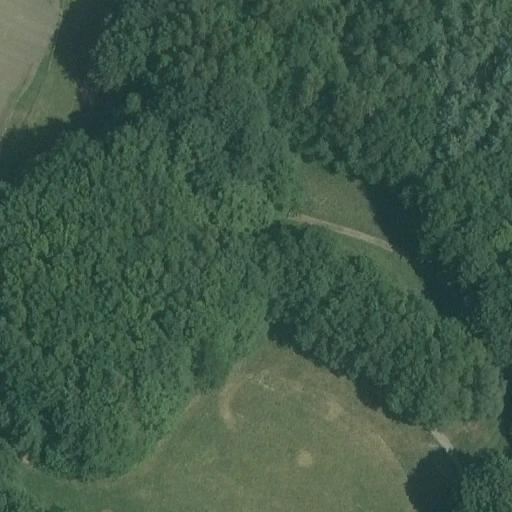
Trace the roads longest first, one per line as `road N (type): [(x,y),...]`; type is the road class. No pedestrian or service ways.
road 1 (track): [(466,511),(466,488),(445,441),(403,399),(326,349),(225,251),(211,219),(212,182)]
road 2 (track): [(212,182),(401,254),(511,355)]
road 3 (track): [(181,0),(157,66),(160,108),(212,182)]
